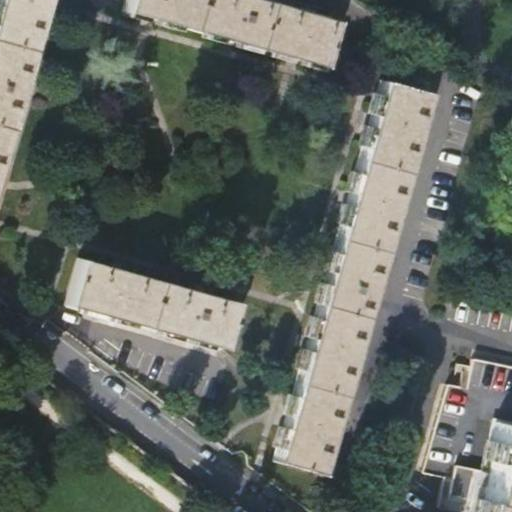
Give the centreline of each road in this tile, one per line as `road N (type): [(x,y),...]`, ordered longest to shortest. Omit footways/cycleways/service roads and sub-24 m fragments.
road 1 (residential): [(0,323),(253,511)]
road 2 (track): [(174,511),(0,375)]
